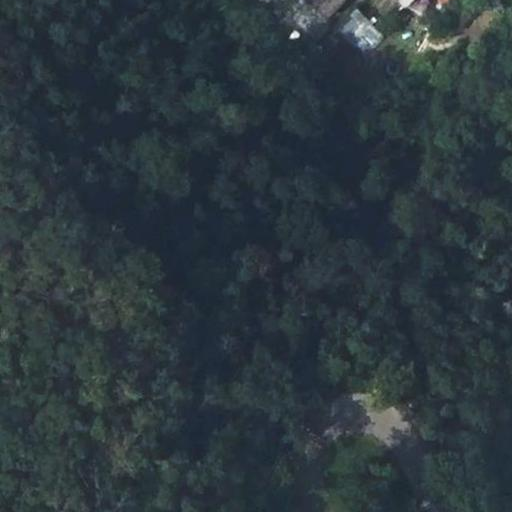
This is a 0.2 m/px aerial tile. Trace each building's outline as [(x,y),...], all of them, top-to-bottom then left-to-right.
[(318,0),(312,7),(325,22),(346,0),(318,0)] [(391,0),(405,11),(414,0),(391,0)] [(414,0),(405,11),(429,32),(458,0),(414,0)] [(356,60),(381,39),(354,8),(329,29),(356,60)] [(496,229),(511,237),(511,214),(505,211),(496,229)]
